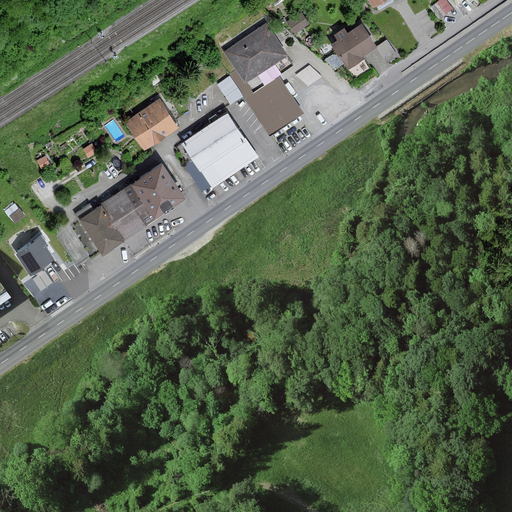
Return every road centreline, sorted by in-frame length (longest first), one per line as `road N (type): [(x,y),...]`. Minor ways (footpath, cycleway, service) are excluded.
road 1 (primary): [(0,362),(511,10)]
road 2 (unknown): [(209,218),(169,147),(225,106)]
